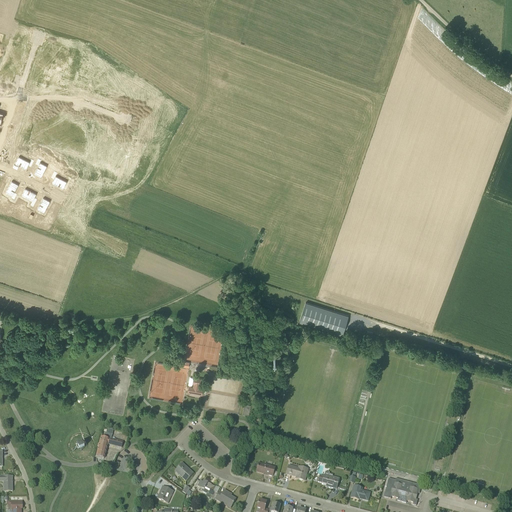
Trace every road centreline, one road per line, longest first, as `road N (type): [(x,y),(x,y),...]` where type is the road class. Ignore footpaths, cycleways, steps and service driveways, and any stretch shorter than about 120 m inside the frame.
road 1 (track): [(16,360),(35,335),(59,323),(134,316),(235,270),(271,215)]
road 2 (track): [(511,365),(351,315)]
